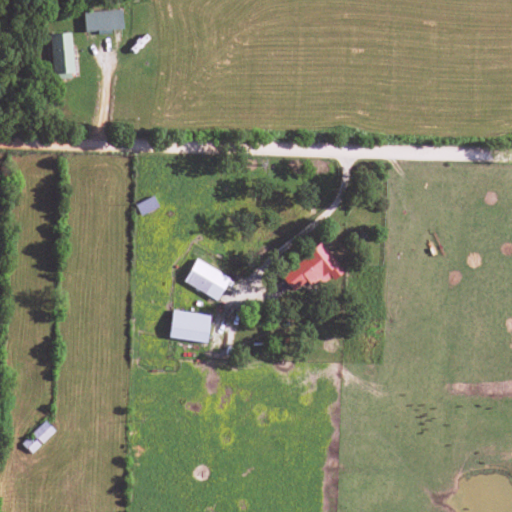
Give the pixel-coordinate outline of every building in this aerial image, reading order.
[(82,12),(83,31),(121,29),(120,11),(82,12)] [(51,79),(72,78),(71,33),(49,34),(51,79)] [(342,272),(321,244),(279,275),(292,291),(306,281),(310,286),(316,281),(321,288),(342,272)] [(182,282),(215,301),(228,278),(194,259),(182,282)] [(204,343),(209,316),(171,310),(166,337),(204,343)]
